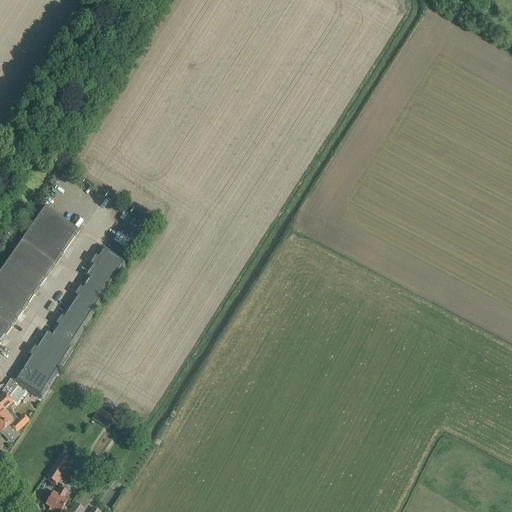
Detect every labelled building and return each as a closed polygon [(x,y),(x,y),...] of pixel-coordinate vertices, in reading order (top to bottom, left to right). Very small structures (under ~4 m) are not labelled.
[(0,344),(57,263),(80,231),(44,204),(21,238),(0,267),(0,344)] [(48,391),(47,389),(73,350),(70,348),(127,263),(101,246),(83,274),(85,276),(48,334),(44,332),(12,381),(42,401),(48,391)] [(0,433),(3,436),(10,429),(9,428),(9,426),(13,421),(9,417),(12,414),(12,412),(10,409),(14,405),(7,398),(0,405),(0,404),(0,433)] [(99,409),(92,420),(107,429),(114,419),(99,409)] [(12,427),(18,434),(30,423),(24,416),(12,427)] [(57,484),(71,461),(61,455),(51,470),(47,476),(57,484)] [(57,496),(53,493),(46,505),(51,508),(49,511),(50,511),(64,511),(66,510),(63,508),(67,502),(63,499),(67,492),(61,489),(57,496)]
